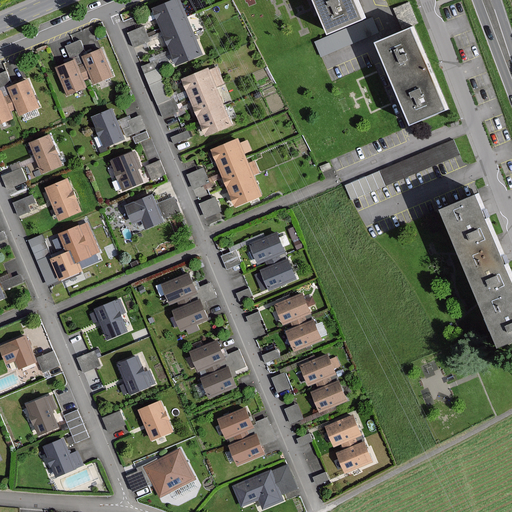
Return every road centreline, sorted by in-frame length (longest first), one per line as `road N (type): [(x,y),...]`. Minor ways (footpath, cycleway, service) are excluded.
road 1 (residential): [(108,9),(319,510)]
road 2 (residential): [(0,192),(126,505)]
road 3 (residential): [(511,233),(428,0)]
road 4 (residential): [(0,496),(126,505)]
